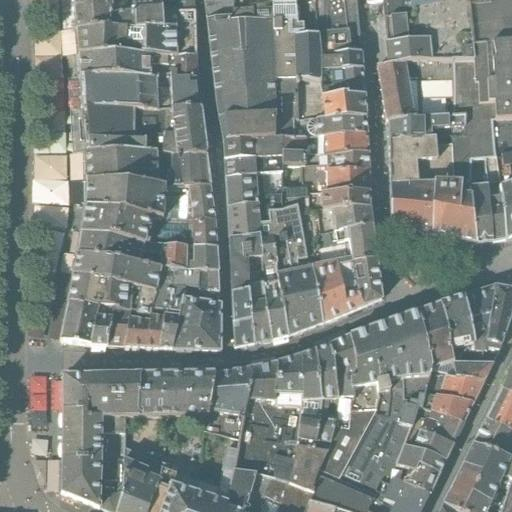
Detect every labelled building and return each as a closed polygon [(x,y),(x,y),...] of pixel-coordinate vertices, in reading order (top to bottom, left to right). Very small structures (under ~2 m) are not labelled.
[(113,34),(112,20),(110,0),(65,0),(68,32),(75,32),(76,35),(113,34)] [(110,0),(112,20),(133,18),(131,0),(110,0)] [(131,0),(133,18),(160,15),(159,0),(131,0)] [(194,16),(194,10),(193,0),(159,0),(160,15),(194,16)] [(232,21),(232,16),(230,0),(202,0),(204,6),(205,16),(206,22),(232,21)] [(275,143),(275,126),(271,0),(250,0),(251,15),(232,16),(232,21),(206,22),(216,107),(219,122),(224,121),(229,144),(275,143)] [(230,0),(232,16),(251,15),(250,0),(230,0)] [(287,31),(295,30),(293,0),(271,0),(275,126),(300,125),(297,85),(290,85),(287,31)] [(301,40),(316,39),(313,0),(293,0),(295,30),(300,30),(301,40)] [(361,55),(356,2),(336,4),(335,0),(313,0),(316,39),(317,58),(361,55)] [(436,42),(443,41),(438,0),(388,0),(390,3),(382,5),(382,11),(399,7),(400,14),(427,9),(428,17),(432,16),(436,42)] [(511,0),(487,0),(488,9),(467,11),(473,64),(452,65),(453,82),(453,119),(464,118),(465,129),(465,138),(444,139),(445,160),(446,177),(448,184),(434,184),(434,186),(415,187),(415,196),(469,191),(470,191),(471,163),(484,162),(494,161),(491,124),(511,122),(511,0)] [(467,11),(466,0),(438,0),(443,41),(446,65),(452,65),(473,64),(467,11)] [(466,0),(467,11),(488,9),(487,0),(466,0)] [(386,47),(436,42),(432,16),(428,17),(427,9),(400,14),(399,7),(382,11),(386,47)] [(146,59),(195,59),(194,16),(160,15),(133,18),(134,34),(145,34),(146,59)] [(143,59),(146,59),(145,34),(134,34),(133,18),(112,20),(113,34),(76,35),(77,59),(143,59)] [(348,101),(365,100),(362,73),(362,67),(318,70),(317,58),(316,39),(301,40),(300,30),(295,30),(287,31),(290,85),(297,85),(319,84),(321,92),(336,91),(336,94),(345,94),(348,101)] [(388,68),(446,65),(443,41),(436,42),(386,47),(388,68)] [(318,70),(362,67),(361,55),(317,58),(318,70)] [(79,82),(144,82),(143,59),(77,59),(79,82)] [(156,82),(196,76),(195,59),(146,59),(143,59),(144,82),(156,82)] [(388,125),(415,122),(453,119),(453,82),(452,65),(446,65),(388,68),(376,70),(385,125),(388,125)] [(149,113),(200,112),(196,81),(196,76),(156,82),(144,82),(145,113),(149,113)] [(81,114),(145,113),(144,82),(79,82),(81,114)] [(300,125),(366,121),(365,100),(348,101),(345,94),(336,94),(336,91),(321,92),(319,84),(297,85),(300,125)] [(178,160),(206,160),(200,112),(149,113),(150,159),(155,159),(178,160)] [(84,156),(150,159),(149,113),(145,113),(81,114),(84,156)] [(388,125),(388,145),(424,142),(440,140),(439,131),(465,129),(464,118),(453,119),(415,122),(388,125)] [(282,142),(367,138),(366,121),(300,125),(275,126),(275,143),(282,142)] [(505,244),(511,240),(511,122),(491,124),(494,161),(484,162),(486,189),(499,189),(505,244)] [(389,163),(445,160),(444,139),(465,138),(465,129),(439,131),(440,140),(424,142),(388,145),(389,163)] [(283,160),(368,155),(367,138),(282,142),(283,160)] [(283,169),(283,160),(282,142),(275,143),(229,144),(223,145),(225,180),(283,176),(283,169)] [(335,175),(368,173),(368,155),(283,160),(283,169),(335,169),(335,175)] [(86,184),(156,189),(155,159),(150,159),(84,156),(86,184)] [(179,191),(210,187),(206,160),(178,160),(155,159),(156,189),(179,191)] [(416,210),(415,196),(415,187),(434,186),(434,184),(448,184),(446,177),(445,160),(389,163),(389,188),(390,227),(393,227),(416,210)] [(308,199),(369,196),(368,173),(335,175),(335,169),(283,169),(283,176),(283,191),(307,190),(308,199)] [(283,201),(283,191),(283,176),(225,180),(226,210),(256,207),(256,202),(283,201)] [(190,209),(212,207),(210,187),(179,191),(156,189),(86,184),(85,210),(154,220),(163,222),(164,203),(189,204),(190,209)] [(476,249),(492,247),(486,189),(470,191),(469,191),(476,249)] [(492,247),(505,244),(499,189),(486,189),(492,247)] [(302,215),(317,215),(369,211),(369,196),(308,199),(307,190),(283,191),(283,201),(283,214),(302,215)] [(473,249),(476,249),(469,191),(415,196),(416,210),(433,209),(432,238),(435,238),(457,244),(456,244),(459,245),(459,244),(473,248),(473,249)] [(226,210),(227,235),(259,233),(259,228),(270,227),(269,213),(283,214),(283,201),(256,202),(256,207),(226,210)] [(156,248),(216,251),(214,223),(212,207),(190,209),(192,223),(163,222),(154,220),(156,248)] [(430,238),(432,238),(433,209),(416,210),(393,227),(402,230),(404,231),(404,230),(414,233),(418,235),(418,234),(430,237),(430,238)] [(80,236),(153,247),(156,248),(154,220),(85,210),(80,236)] [(330,237),(371,229),(369,211),(317,215),(320,239),(330,237)] [(321,328),(322,328),(312,271),(320,239),(317,215),(302,215),(283,214),(269,213),(270,227),(259,228),(259,233),(227,235),(228,242),(259,240),(271,240),(286,238),(303,335),(305,334),(321,328)] [(353,266),(375,262),(371,229),(330,237),(332,248),(348,246),(353,266)] [(76,257),(154,267),(153,247),(80,236),(76,257)] [(357,288),(353,266),(348,246),(332,248),(330,237),(320,239),(312,271),(322,328),(341,320),(362,311),(357,288)] [(288,340),(303,335),(286,238),(271,240),(288,340)] [(228,242),(229,263),(246,263),(246,257),(251,257),(251,262),(254,262),(254,270),(263,270),(259,240),(228,242)] [(272,344),(288,340),(271,240),(259,240),(263,270),(272,344)] [(154,267),(217,276),(216,251),(156,248),(153,247),(154,267)] [(180,316),(185,291),(218,296),(218,276),(217,276),(154,267),(76,257),(72,278),(157,292),(154,313),(166,314),(180,316)] [(231,297),(247,295),(247,270),(254,270),(254,262),(251,262),(251,257),(246,257),(246,263),(229,263),(231,297)] [(375,262),(353,266),(357,288),(362,311),(381,304),(375,262)] [(254,348),(272,344),(263,270),(254,270),(247,270),(247,295),(254,348)] [(153,316),(154,313),(157,292),(72,278),(68,305),(114,311),(153,316)] [(485,349),(499,354),(509,323),(511,310),(511,292),(494,290),(477,295),(485,348),(485,349)] [(190,353),(195,353),(220,354),(220,328),(218,296),(185,291),(180,316),(177,327),(171,353),(176,353),(190,353)] [(235,351),(254,348),(247,295),(231,297),(234,351),(235,351)] [(483,355),(499,354),(485,349),(485,348),(477,295),(463,299),(474,348),(475,355),(483,355)] [(451,353),(474,348),(463,299),(461,300),(461,301),(455,302),(454,302),(455,303),(446,305),(445,305),(445,306),(442,307),(442,306),(440,306),(451,353)] [(82,348),(91,349),(97,316),(113,318),(114,311),(68,305),(64,322),(60,344),(61,345),(68,346),(67,346),(70,347),(70,346),(80,347),(80,348),(82,348)] [(457,380),(454,367),(451,353),(440,306),(418,315),(430,369),(425,397),(434,399),(437,384),(443,385),(445,378),(457,380)] [(107,349),(124,350),(130,322),(152,322),(153,316),(114,311),(113,318),(107,349)] [(124,350),(158,352),(166,314),(154,313),(153,316),(152,322),(130,322),(124,350)] [(158,352),(171,353),(177,327),(180,316),(166,314),(158,352)] [(422,410),(425,397),(430,369),(418,315),(415,316),(416,318),(391,326),(390,325),(389,325),(389,327),(371,333),(371,332),(369,332),(380,386),(377,387),(379,399),(375,414),(373,419),(339,482),(384,502),(391,482),(394,475),(404,449),(416,418),(419,410),(422,410)] [(91,349),(107,349),(113,318),(97,316),(91,349)] [(373,419),(375,414),(379,399),(377,387),(380,386),(369,332),(368,332),(368,333),(349,340),(357,380),(351,382),(353,400),(351,416),(350,416),(348,433),(334,430),(330,447),(327,455),(319,473),(339,482),(373,419)] [(350,416),(351,416),(353,400),(351,382),(357,380),(349,340),(329,349),(338,398),(334,430),(348,433),(350,416)] [(330,447),(334,430),(338,398),(329,349),(315,354),(317,358),(322,404),(317,444),(330,447)] [(316,447),(317,444),(322,404),(317,358),(315,354),(301,360),(303,410),(300,444),(316,447)] [(457,380),(483,386),(492,368),(499,354),(483,355),(480,367),(454,367),(457,380)] [(275,409),(303,410),(301,360),(278,367),(275,409)] [(297,444),(300,444),(303,410),(275,409),(278,367),(250,372),(240,441),(238,453),(235,475),(255,477),(282,481),(291,485),(297,450),(297,444)] [(502,393),(511,397),(511,371),(502,393)] [(204,434),(240,441),(250,372),(227,375),(227,376),(216,377),(214,377),(208,419),(204,434)] [(139,421),(163,420),(186,419),(208,419),(214,377),(192,377),(187,377),(186,377),(165,378),(165,377),(163,377),(161,377),(161,378),(139,378),(138,378),(139,421)] [(139,421),(138,378),(135,378),(124,378),(119,378),(119,379),(100,379),(100,419),(126,422),(139,421)] [(434,399),(473,407),(483,386),(457,380),(445,378),(443,385),(437,384),(434,399)] [(62,414),(100,419),(100,379),(66,380),(66,379),(62,379),(62,414)] [(511,435),(511,397),(502,393),(486,424),(511,435)] [(422,410),(464,425),(473,407),(434,399),(425,397),(422,410)] [(456,441),(464,425),(422,410),(419,410),(416,418),(437,425),(434,433),(456,441)] [(123,464),(124,463),(125,454),(126,422),(100,419),(62,414),(61,462),(101,463),(123,464)] [(445,464),(456,441),(434,433),(437,425),(416,418),(404,449),(445,464)] [(511,435),(486,424),(473,449),(511,463),(511,435)] [(414,466),(439,478),(445,464),(404,449),(394,475),(404,479),(408,477),(414,466)] [(490,504),(502,508),(511,478),(511,463),(473,449),(463,468),(481,478),(471,498),(489,506),(490,504)] [(245,511),(255,477),(235,475),(238,453),(227,450),(218,490),(199,483),(188,511),(245,511)] [(392,511),(404,487),(391,482),(384,502),(339,482),(319,473),(327,455),(297,450),(291,485),(314,496),(310,503),(335,511),(336,511),(392,511)] [(117,511),(149,511),(161,484),(161,469),(125,454),(124,463),(123,464),(123,484),(124,491),(117,511)] [(123,464),(101,463),(61,462),(61,497),(65,498),(95,510),(100,511),(117,511),(124,491),(123,484),(123,464)] [(391,482),(404,487),(430,497),(439,478),(414,466),(408,477),(404,479),(394,475),(391,482)] [(500,511),(501,511),(502,508),(490,504),(489,506),(471,498),(481,478),(463,468),(443,508),(451,511),(500,511)] [(149,511),(188,511),(199,483),(175,475),(175,473),(161,469),(161,484),(149,511)] [(306,511),(310,503),(314,496),(291,485),(282,481),(255,477),(245,511),(306,511)] [(511,511),(511,479),(501,511),(500,511),(511,511)] [(392,511),(422,511),(430,497),(404,487),(392,511)] [(334,511),(335,511),(310,503),(306,511),(334,511)]
